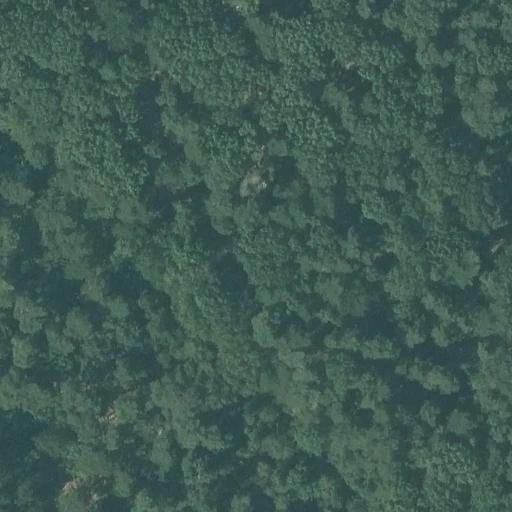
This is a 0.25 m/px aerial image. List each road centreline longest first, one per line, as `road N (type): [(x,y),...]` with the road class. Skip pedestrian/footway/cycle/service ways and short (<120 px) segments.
road 1 (track): [(380,511),(0,120)]
road 2 (track): [(130,511),(0,295)]
